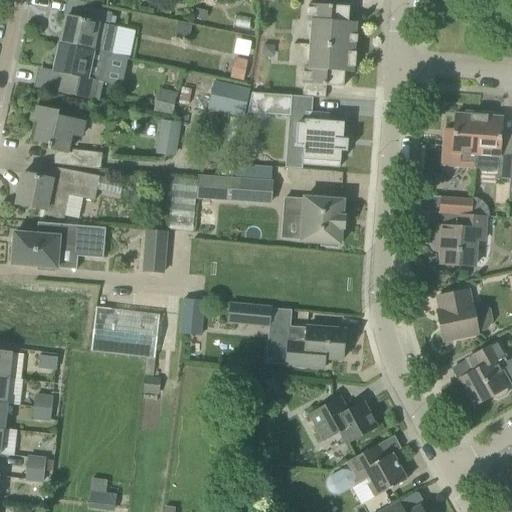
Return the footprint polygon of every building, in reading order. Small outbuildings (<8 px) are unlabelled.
[(310,45),(355,48),(356,23),(348,23),(349,8),(332,6),(332,0),(309,0),(308,22),(312,22),(310,45)] [(58,43),(58,44),(109,55),(111,56),(117,28),(109,26),(112,14),(85,8),(83,20),(67,17),(61,44),(58,43)] [(178,26),(174,42),(188,44),(191,29),(178,26)] [(109,55),(58,44),(61,45),(55,72),(61,73),(58,88),(94,96),(97,81),(103,83),(109,55)] [(355,48),(310,45),(308,68),(304,67),(302,97),(325,99),(326,86),(343,87),(344,73),(353,73),(355,48)] [(249,90),(213,82),(207,110),(243,119),(249,90)] [(172,115),(177,93),(159,88),(153,110),(172,115)] [(291,116),(292,97),(271,95),(249,93),(247,113),(289,116),(291,116)] [(49,144),(48,149),(67,153),(71,135),(81,137),(84,123),(57,117),(59,113),(37,108),(34,122),(39,123),(35,141),(49,144)] [(442,166),(475,168),(479,113),(465,111),(464,115),(455,114),(453,139),(444,138),(442,166)] [(303,148),(302,165),(340,168),(341,152),(347,152),(348,140),(343,140),(344,123),(329,122),(329,114),(306,112),(305,125),(297,124),(295,148),(303,148)] [(493,114),(479,113),(475,168),(481,169),(484,172),(493,172),(495,170),(498,170),(497,180),(510,181),(511,154),(511,145),(500,145),(502,118),(493,117),(493,114)] [(180,124),(160,121),(155,154),(175,157),(180,124)] [(23,174),(16,205),(45,210),(44,215),(64,220),(68,196),(94,201),(99,177),(54,168),(51,179),(23,174)] [(231,200),(232,180),(197,178),(196,197),(231,200)] [(252,201),(254,181),(232,180),(231,200),(252,201)] [(342,216),(343,201),(304,198),(304,200),(285,199),(283,218),(303,219),(301,242),(322,243),(321,246),(337,248),(337,245),(340,245),(341,229),(345,230),(346,217),(342,216)] [(472,200),(461,199),(441,198),(439,213),(460,215),(471,216),(472,200)] [(459,228),(437,226),(436,240),(443,241),(441,265),(474,267),(476,240),(484,241),(485,217),(471,216),(460,215),(459,228)] [(38,267),(38,270),(54,271),(54,268),(57,269),(59,245),(77,247),(76,257),(103,259),(106,228),(38,223),(37,235),(14,233),(13,249),(10,248),(9,261),(12,262),(12,265),(38,267)] [(167,233),(147,232),(144,271),(163,273),(167,233)] [(478,334),(478,333),(487,331),(493,323),(491,310),(482,304),(472,306),(472,304),(471,304),(468,291),(437,297),(440,311),(437,311),(443,342),(478,334)] [(203,302),(183,300),(179,335),(199,337),(203,302)] [(229,323),(269,326),(271,309),(231,305),(229,323)] [(91,352),(154,359),(159,315),(96,308),(91,352)] [(307,327),(305,343),(288,342),(286,366),(324,369),(325,359),(342,360),(345,330),(307,327)] [(497,343),(467,360),(474,372),(461,379),(476,405),(492,396),(494,398),(498,399),(506,395),(507,391),(506,388),(509,387),(498,367),(507,362),(497,343)] [(0,351),(0,377),(9,378),(12,353),(0,351)] [(56,371),(57,357),(39,355),(37,369),(56,371)] [(0,377),(0,403),(6,404),(9,378),(0,377)] [(161,378),(144,377),(143,394),(159,396),(161,378)] [(34,394),(33,407),(51,409),(52,396),(34,394)] [(346,445),(377,427),(364,402),(340,415),(333,402),(309,415),(323,441),(339,433),(346,445)] [(50,422),(51,409),(33,407),(31,420),(50,422)] [(366,481),(367,484),(375,497),(406,480),(392,454),(385,458),(378,445),(346,462),(352,473),(351,473),(347,471),(342,470),(329,478),(326,483),(326,487),(328,492),(333,495),(339,495),(351,488),(354,484),(354,478),(355,478),(359,485),(366,481)] [(27,455),(26,468),(44,471),(46,458),(27,455)] [(42,484),(43,479),(44,471),(26,468),(24,481),(42,484)] [(117,493),(107,492),(108,479),(92,478),(89,508),(115,510),(117,493)]
